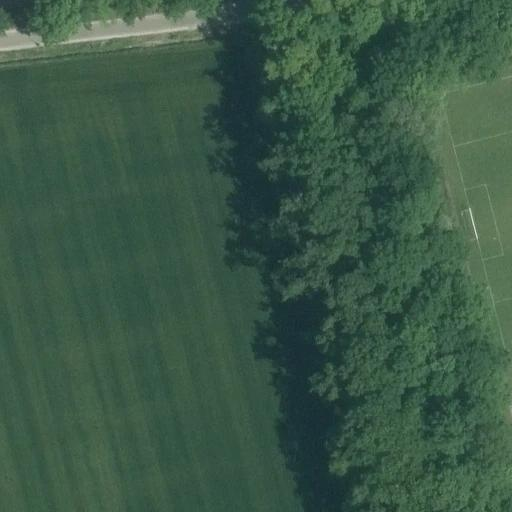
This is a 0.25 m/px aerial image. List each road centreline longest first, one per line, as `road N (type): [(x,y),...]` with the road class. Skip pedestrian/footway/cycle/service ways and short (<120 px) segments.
road 1 (unclassified): [(391,511),(262,10)]
road 2 (unclassified): [(0,40),(262,10)]
